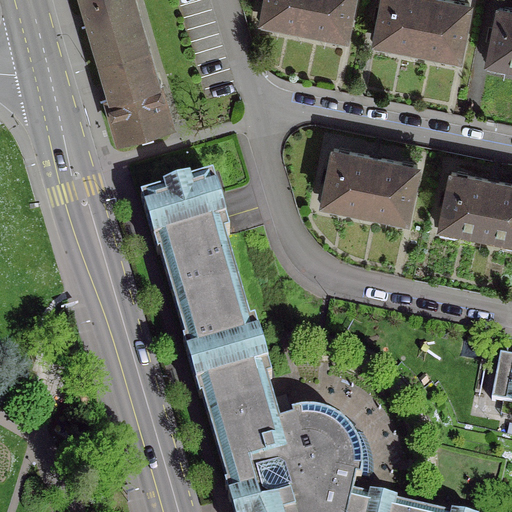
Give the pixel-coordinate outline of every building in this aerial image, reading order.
[(156,79),(152,81),(128,0),(81,0),(86,17),(106,86),(109,93),(104,95),(116,138),(169,122),(156,79)] [(326,33),(324,39),(342,42),(350,0),(263,0),(258,26),(276,29),(277,23),(326,33)] [(380,0),(371,46),(389,49),(390,43),(439,53),(437,59),(455,62),(466,4),(444,0),(380,0)] [(511,11),(496,8),(486,60),(511,65),(511,11)] [(375,158),(331,149),(319,207),(337,211),(338,205),(387,214),(386,220),(403,224),(415,166),(375,158)] [(511,245),(511,185),(493,181),(449,172),(437,231),(454,234),(456,229),(504,238),(503,244),(511,245)] [(428,511),(394,504),(395,503),(367,496),(367,498),(351,494),(354,481),(359,482),(359,480),(360,468),(359,456),(355,446),(350,436),(342,428),(334,422),(327,418),(318,415),(310,414),(302,414),(289,417),(291,421),(278,425),(265,381),(269,380),(252,322),(248,324),(223,238),(227,236),(210,179),(188,185),(187,184),(161,192),(161,193),(138,200),(155,257),(158,256),(183,342),(180,343),(197,401),(200,400),(225,486),(222,487),(229,511),(428,511)] [(490,401),(511,405),(511,359),(498,357),(490,401)]
